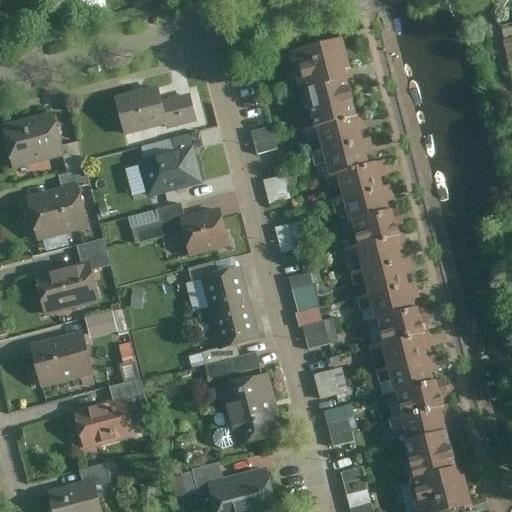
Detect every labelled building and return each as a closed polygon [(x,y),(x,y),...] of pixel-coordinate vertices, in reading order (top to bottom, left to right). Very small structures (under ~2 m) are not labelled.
[(344,40),(292,54),(296,71),(300,70),(303,79),(299,80),(302,93),(311,91),(316,109),(311,110),(316,128),(306,130),(306,131),(365,115),(358,116),(346,71),(352,69),(344,40)] [(161,90),(116,101),(127,142),(168,130),(168,134),(199,126),(191,96),(164,104),(161,90)] [(365,115),(306,131),(308,137),(320,134),(324,152),(312,154),(313,155),(371,140),(371,139),(364,141),(360,126),(367,124),(365,115)] [(54,116),(2,130),(14,175),(65,162),(63,150),(54,116)] [(174,143),(177,155),(194,151),(195,154),(205,152),(201,137),(174,143)] [(371,140),(313,155),(314,162),(326,159),(331,176),(327,177),(385,162),(370,166),(366,150),(373,148),(371,140)] [(80,147),(63,150),(65,162),(69,178),(86,173),(80,147)] [(177,155),(139,165),(149,203),(204,189),(195,154),(194,151),(177,155)] [(385,162),(327,177),(329,184),(340,181),(344,198),(333,201),(333,202),(392,187),(391,186),(384,188),(380,172),(387,170),(385,162)] [(90,188),(86,173),(69,178),(60,180),(63,193),(79,189),(80,192),(90,188)] [(266,180),(272,203),(293,198),(287,175),(266,180)] [(392,187),(333,202),(335,208),(346,205),(351,223),(342,225),(401,210),(401,209),(391,212),(386,197),(394,195),(392,187)] [(63,193),(28,203),(40,247),(91,233),(80,192),(79,189),(63,193)] [(182,224),(187,223),(183,208),(157,215),(160,226),(138,232),(141,247),(185,235),(182,224)] [(401,210),(342,225),(344,232),(356,229),(360,246),(346,250),(346,251),(404,235),(400,236),(396,221),(403,219),(401,210)] [(191,261),(232,251),(223,214),(187,223),(182,224),(185,235),(191,261)] [(285,253),(310,246),(303,220),(277,227),(285,253)] [(404,235),(346,251),(347,257),(359,254),(364,271),(352,274),(352,275),(411,260),(410,259),(403,261),(399,245),(406,244),(404,235)] [(78,251),(83,268),(90,266),(92,275),(111,270),(105,245),(78,251)] [(411,260),(352,275),(354,281),(366,278),(370,296),(358,299),(417,284),(417,283),(409,285),(406,270),(413,268),(411,260)] [(83,268),(37,280),(47,320),(100,307),(92,275),(90,266),(83,268)] [(217,267),(190,273),(194,287),(203,284),(220,280),(217,267)] [(337,318),(327,320),(316,272),(293,277),(309,349),(342,342),(337,318)] [(243,274),(220,280),(203,284),(211,317),(252,307),(243,274)] [(417,284),(358,299),(360,306),(372,303),(377,320),(368,322),(368,323),(426,308),(426,307),(416,310),(412,295),(419,293),(417,284)] [(261,344),(252,307),(211,317),(220,353),(239,348),(261,344)] [(426,308),(368,323),(370,330),(381,327),(386,344),(371,348),(430,333),(429,332),(425,333),(421,318),(428,316),(426,308)] [(87,322),(92,344),(119,338),(113,317),(87,322)] [(430,333),(371,348),(373,355),(384,352),(389,369),(377,372),(378,372),(436,357),(429,359),(424,343),(432,341),(430,333)] [(84,337),(34,351),(45,394),(95,380),(84,337)] [(239,348),(220,353),(204,356),(207,370),(243,361),(239,348)] [(243,361),(207,370),(210,380),(262,366),(260,357),(243,361)] [(436,357),(378,372),(384,396),(387,395),(387,396),(445,381),(435,383),(431,368),(438,366),(436,357)] [(317,374),(324,399),(352,392),(346,366),(317,374)] [(286,433),(270,371),(219,385),(229,425),(221,428),(215,436),(218,445),(226,448),(286,433)] [(445,381),(387,396),(388,403),(400,399),(405,417),(390,421),(448,406),(448,405),(444,406),(440,391),(447,389),(445,381)] [(143,386),(116,393),(117,400),(77,409),(86,449),(137,438),(137,434),(144,432),(141,417),(151,414),(143,386)] [(334,445),(360,441),(355,405),(329,409),(334,445)] [(448,406),(390,421),(392,428),(404,425),(408,442),(406,443),(408,442),(447,433),(443,416),(451,414),(448,406)] [(408,442),(406,443),(411,462),(415,461),(420,478),(415,479),(411,480),(418,511),(451,511),(473,506),(465,477),(460,479),(447,433),(408,442)] [(81,470),(84,482),(96,479),(97,486),(117,480),(112,462),(81,470)] [(213,484),(226,481),(221,463),(195,471),(199,488),(213,484)] [(280,511),(282,511),(271,469),(226,481),(213,484),(219,511),(280,511)] [(372,511),(363,470),(346,474),(354,511),(372,511)] [(84,482),(50,491),(55,511),(104,511),(97,486),(96,479),(84,482)]
